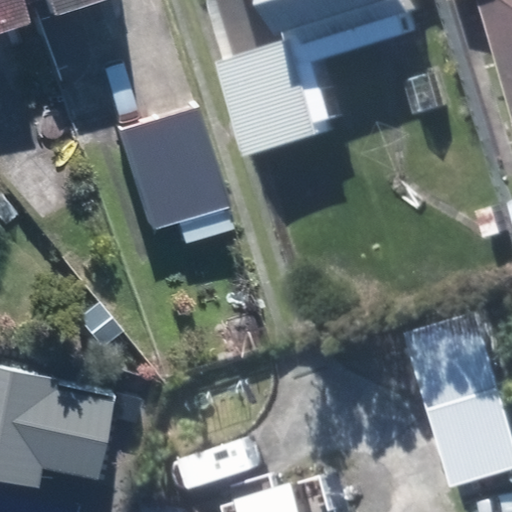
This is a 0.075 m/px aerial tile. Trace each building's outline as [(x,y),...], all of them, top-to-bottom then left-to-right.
[(0,0),(0,25),(16,20),(11,8),(26,4),(24,0),(0,0)] [(24,0),(26,4),(35,1),(39,13),(77,0),(24,0)] [(285,0),(299,44),(235,65),(266,162),(338,138),(335,125),(344,122),(326,65),(419,35),(410,9),(419,5),(417,0),(285,0)] [(511,0),(460,0),(462,6),(481,0),(491,0),(511,68),(511,0)] [(194,107),(118,133),(148,228),(225,204),(194,107)] [(506,217),(489,221),(495,242),(511,237),(506,217)] [(0,474),(39,482),(43,459),(107,471),(125,381),(0,356),(0,474)]
